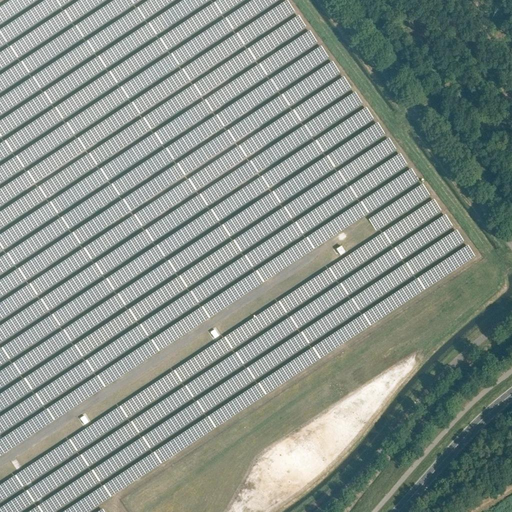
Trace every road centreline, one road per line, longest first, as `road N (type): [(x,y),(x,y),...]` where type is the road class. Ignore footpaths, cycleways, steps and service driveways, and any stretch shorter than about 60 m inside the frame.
road 1 (unclassified): [(511,244),(330,0)]
road 2 (unclassified): [(319,511),(436,383),(511,314)]
road 3 (tertiary): [(398,511),(469,429),(511,394)]
